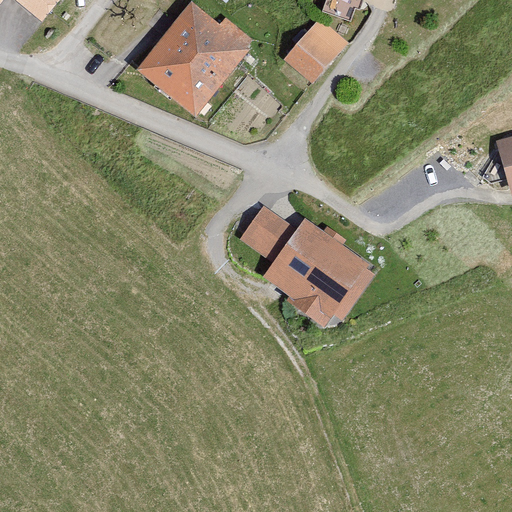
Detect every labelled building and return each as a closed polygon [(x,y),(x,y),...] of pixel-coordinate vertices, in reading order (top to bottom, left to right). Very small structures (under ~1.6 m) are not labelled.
[(0,0),(0,10),(8,0),(0,0)] [(222,36),(192,9),(134,73),(190,123),(258,49),(232,25),(222,36)] [(348,47),(320,21),(279,64),(308,90),(348,47)] [(511,132),(479,142),(493,193),(511,187),(511,132)] [(344,320),(378,267),(266,197),(240,238),(274,259),(259,282),(327,325),(334,314),(344,320)]
